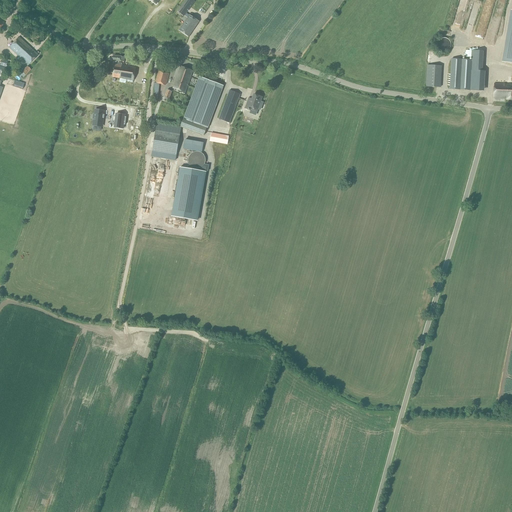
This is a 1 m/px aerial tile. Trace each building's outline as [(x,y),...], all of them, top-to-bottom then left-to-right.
[(185,0),(178,12),(184,16),(194,0),(185,0)] [(511,10),(511,11),(503,62),(511,63),(511,10)] [(189,37),(199,22),(189,15),(183,24),(182,24),(180,27),(181,28),(179,30),(189,37)] [(9,47),(28,65),(38,55),(18,37),(9,47)] [(437,44),(437,45),(437,46),(438,47),(438,48),(439,49),(439,50),(440,50),(441,51),(442,51),(443,51),(444,51),(445,51),(446,51),(447,51),(448,50),(449,50),(449,49),(450,48),(450,47),(451,46),(451,45),(451,44),(451,43),(450,43),(450,42),(450,41),(449,41),(449,40),(448,39),(447,39),(447,38),(446,38),(445,38),(444,38),(443,38),(442,38),(441,39),(440,39),(440,40),(439,40),(438,41),(438,42),(438,43),(437,44)] [(482,91),(484,52),(473,51),(473,61),(463,60),(453,60),(451,89),(482,91)] [(117,65),(114,64),(112,78),(119,79),(119,78),(133,80),(135,67),(122,65),(122,63),(118,63),(117,65)] [(224,74),(227,66),(221,64),(219,72),(224,74)] [(441,87),(442,66),(428,66),(427,86),(441,87)] [(184,92),(193,71),(181,67),(173,88),(184,92)] [(165,86),(168,74),(159,71),(156,83),(165,86)] [(204,135),(209,133),(207,128),(222,86),(200,77),(181,127),(204,135)] [(15,81),(13,86),(22,89),(24,84),(22,83),(15,81)] [(135,83),(134,91),(147,93),(148,85),(135,83)] [(511,99),(511,84),(494,84),(493,98),(507,98),(507,100),(511,99)] [(230,123),(240,94),(230,90),(219,119),(230,123)] [(263,103),(260,102),(262,97),(254,94),(252,101),(248,100),(245,108),(251,110),(250,114),(256,117),(258,110),(260,111),(263,103)] [(140,107),(140,97),(128,98),(128,100),(121,100),(117,101),(117,108),(140,107)] [(95,109),(93,125),(102,126),(105,111),(95,109)] [(130,109),(130,124),(139,124),(139,109),(130,109)] [(117,113),(115,127),(123,128),(125,114),(117,113)] [(182,152),(184,140),(179,140),(181,127),(157,123),(152,151),(177,155),(177,151),(182,152)] [(226,144),(228,137),(212,135),(211,142),(226,144)] [(129,136),(98,138),(98,149),(130,147),(129,136)] [(189,159),(189,160),(189,161),(189,162),(189,163),(189,164),(190,164),(190,165),(190,166),(191,166),(191,167),(192,167),(193,167),(193,168),(194,168),(195,168),(195,169),(196,169),(197,169),(198,169),(199,169),(200,168),(201,168),(202,167),(203,166),(204,165),(205,164),(205,163),(205,162),(205,161),(205,160),(205,159),(205,158),(204,157),(204,156),(203,155),(203,154),(202,154),(201,153),(200,153),(199,152),(198,152),(197,152),(196,152),(195,152),(194,152),(193,153),(192,153),(192,154),(191,154),(191,155),(190,155),(190,156),(189,157),(189,158),(189,159)] [(180,171),(172,219),(198,223),(206,176),(180,171)]
